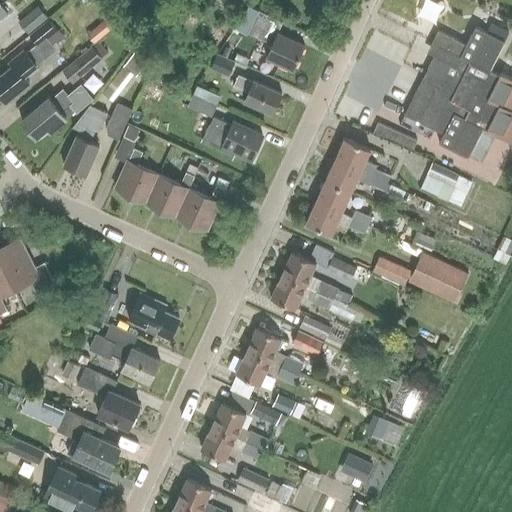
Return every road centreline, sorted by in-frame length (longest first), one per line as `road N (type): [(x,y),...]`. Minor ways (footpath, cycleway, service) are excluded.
road 1 (unclassified): [(238,285),(374,0)]
road 2 (unclassified): [(144,511),(238,285)]
road 3 (unclassified): [(26,186),(238,285)]
